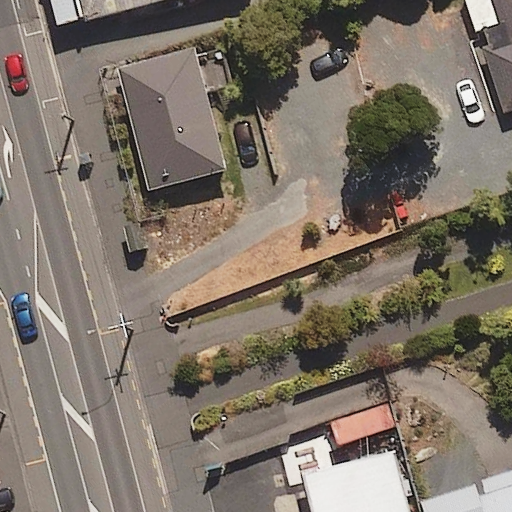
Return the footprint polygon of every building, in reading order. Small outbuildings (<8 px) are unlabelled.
[(79,0),(84,15),(139,0),(79,0)] [(511,0),(472,0),(484,36),(511,27),(511,49),(496,54),(511,107),(511,0)] [(234,177),(203,55),(129,74),(160,195),(234,177)] [(324,511),(416,511),(403,461),(317,482),(324,511)] [(511,511),(511,481),(493,487),(501,511),(511,511)] [(487,511),(480,490),(430,507),(431,511),(487,511)]
